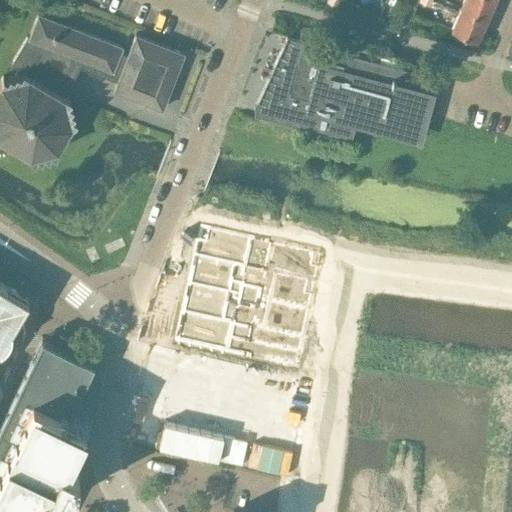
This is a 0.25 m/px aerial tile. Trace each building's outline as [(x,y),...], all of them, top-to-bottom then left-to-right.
[(463,0),(461,6),(486,17),(493,0),(463,0)] [(451,28),(476,39),(486,17),(461,6),(451,28)] [(0,80),(0,135),(29,152),(34,157),(36,151),(41,155),(43,149),(48,153),(50,148),(55,151),(57,146),(71,121),(75,117),(69,114),(73,110),(68,108),(71,103),(66,101),(70,96),(63,94),(59,91),(75,64),(117,80),(113,89),(162,107),(184,51),(135,33),(127,53),(120,50),(122,45),(38,12),(28,35),(27,34),(11,61),(22,70),(21,74),(16,71),(14,76),(9,72),(7,78),(3,74),(0,80)] [(256,114),(350,140),(356,119),(418,136),(421,126),(424,126),(431,101),(428,100),(434,76),(302,40),(287,36),(256,103),(259,103),(256,114)] [(313,264),(316,250),(208,226),(205,240),(197,239),(175,340),(228,352),(235,321),(252,324),(245,356),(290,366),(293,352),(301,353),(314,294),(306,292),(309,281),(316,283),(320,265),(313,264)] [(0,344),(28,298),(0,281),(0,344)] [(374,294),(369,333),(390,335),(395,297),(394,297),(374,294)] [(395,297),(390,335),(410,338),(415,300),(411,299),(395,297)] [(415,300),(410,338),(431,341),(436,302),(432,302),(415,300)] [(436,302),(431,341),(451,343),(456,305),(454,305),(436,302)] [(456,305),(451,343),(471,346),(476,308),(472,307),(456,305)] [(476,308),(471,346),(491,349),(496,310),(476,308)] [(511,312),(496,310),(491,349),(511,351),(511,347),(511,312)] [(0,424),(0,511),(53,511),(63,493),(70,496),(78,466),(77,466),(88,423),(81,420),(95,390),(82,383),(93,361),(41,336),(6,410),(0,424)] [(380,351),(379,363),(387,364),(388,352),(380,351)] [(388,352),(387,364),(395,365),(396,353),(388,352)] [(421,356),(419,369),(427,370),(429,358),(421,356)] [(429,358),(427,370),(435,371),(437,359),(429,358)] [(461,362),(459,374),(468,375),(469,363),(461,362)] [(469,363),(468,375),(475,376),(477,364),(469,363)] [(501,367),(500,379),(508,380),(510,368),(501,367)] [(511,398),(501,397),(500,405),(511,406),(511,404),(511,398)] [(500,405),(499,413),(511,414),(511,406),(500,405)] [(497,428),(496,436),(508,437),(509,429),(497,428)] [(496,436),(495,444),(507,445),(508,437),(496,436)] [(349,438),(347,459),(385,464),(388,443),(387,443),(349,438)] [(402,456),(401,464),(413,466),(414,458),(402,456)] [(344,478),(379,482),(383,483),(385,464),(347,459),(344,478)] [(493,459),(492,467),(504,468),(505,460),(493,459)] [(401,464),(400,472),(412,474),(413,466),(401,464)] [(492,467),(491,475),(503,476),(504,468),(492,467)] [(344,478),(342,497),(380,502),(383,483),(379,482),(344,478)] [(489,490),(488,498),(500,499),(501,491),(489,490)] [(397,494),(396,502),(409,504),(410,496),(397,494)] [(342,497),(339,511),(378,511),(380,502),(342,497)] [(488,498),(487,506),(499,507),(500,499),(488,498)] [(396,502),(395,510),(407,511),(409,504),(396,502)]
